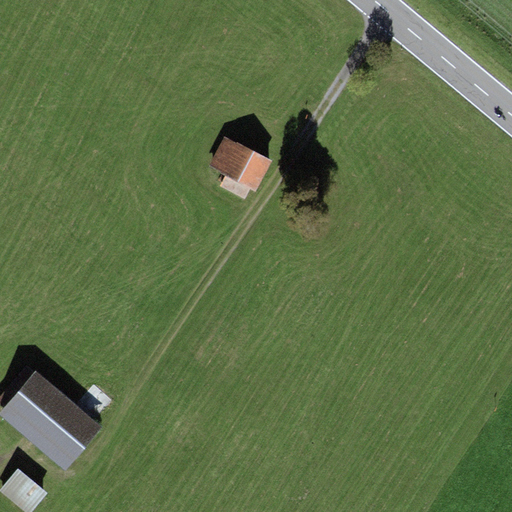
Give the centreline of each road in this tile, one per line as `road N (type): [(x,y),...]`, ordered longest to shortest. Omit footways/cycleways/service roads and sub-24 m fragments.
road 1 (track): [(88,454),(386,9)]
road 2 (primary): [(374,0),(511,114)]
